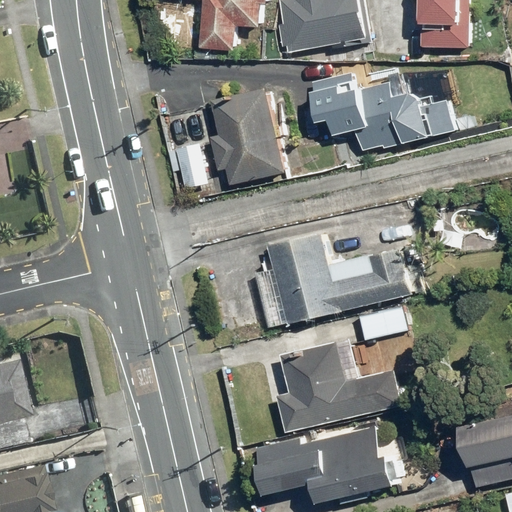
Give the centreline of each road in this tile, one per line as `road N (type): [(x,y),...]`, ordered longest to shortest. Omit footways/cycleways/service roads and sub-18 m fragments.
road 1 (secondary): [(129,264),(76,0)]
road 2 (secondary): [(186,511),(129,264)]
road 3 (residential): [(0,293),(129,264)]
